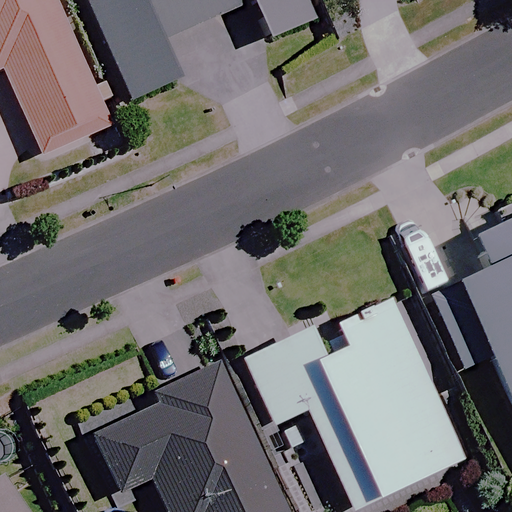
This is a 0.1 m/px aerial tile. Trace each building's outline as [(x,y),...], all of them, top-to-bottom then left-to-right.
[(100,132),(44,0),(0,0),(0,90),(30,162),(100,132)] [(307,24),(296,0),(75,0),(122,106),(169,86),(152,48),(241,8),(258,46),(307,24)] [(425,304),(459,379),(481,369),(511,436),(511,224),(465,246),(480,279),(425,304)] [(295,419),(305,440),(340,511),(358,511),(456,465),(379,305),(319,334),(330,359),(313,367),(297,334),(232,365),(265,434),(295,419)] [(108,501),(141,485),(153,511),(277,511),(210,369),(143,400),(76,432),(108,501)] [(13,511),(0,495),(0,511),(13,511)]
